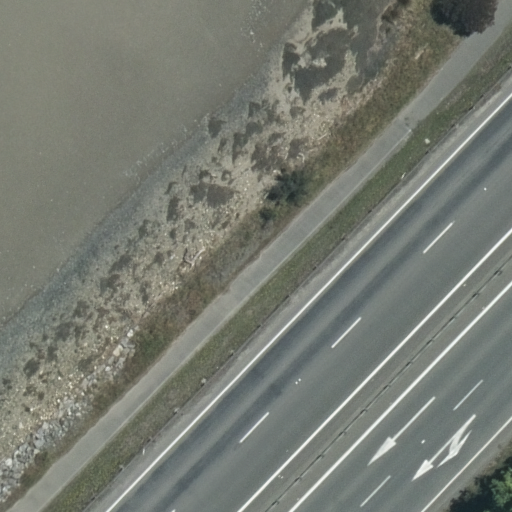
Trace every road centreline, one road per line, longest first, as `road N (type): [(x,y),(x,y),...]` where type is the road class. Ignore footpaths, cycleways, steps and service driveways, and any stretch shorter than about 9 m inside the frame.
road 1 (trunk): [(173,511),(511,161)]
road 2 (trunk): [(511,351),(358,511)]
